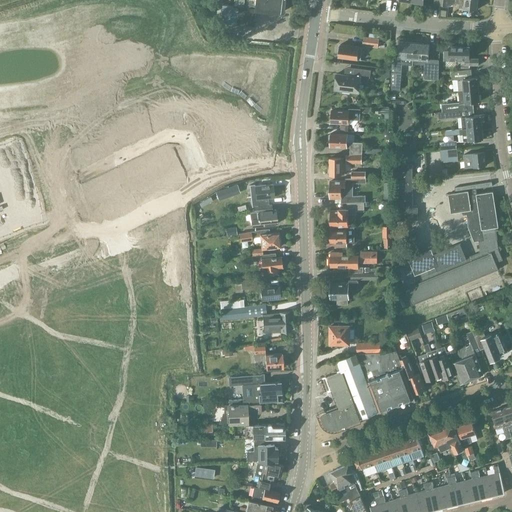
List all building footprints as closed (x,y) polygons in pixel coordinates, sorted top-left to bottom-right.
[(224,22),(238,24),(252,26),(254,10),(281,13),(282,0),(233,0),(233,6),(226,5),(224,22)] [(460,8),(464,9),(477,10),(478,0),(441,0),(441,6),(446,7),(447,3),(460,4),(460,8)] [(375,39),(364,38),(363,46),(378,48),(379,40),(375,39)] [(401,42),(399,58),(402,59),(402,65),(414,66),(414,64),(414,60),(415,43),(401,42)] [(414,60),(414,64),(422,65),(425,65),(424,68),(424,75),(425,79),(439,80),(439,61),(435,61),(429,61),(430,45),(415,43),(414,60)] [(339,58),(361,61),(362,48),(340,46),(339,58)] [(450,52),(444,52),(444,61),(451,61),(450,60),(460,60),(460,66),(461,66),(461,69),(470,69),(470,66),(479,66),(479,60),(470,60),(470,53),(470,47),(450,47),(450,52)] [(393,58),(392,73),(392,89),(400,89),(401,73),(402,65),(402,59),(399,58),(393,58)] [(370,79),(371,72),(355,69),(354,77),(337,75),(335,92),(359,95),(361,78),(370,79)] [(471,70),(451,72),(452,79),(458,79),(459,92),(479,90),(478,78),(472,78),(471,70)] [(479,90),(459,92),(460,104),(461,111),(462,111),(474,110),(473,103),(480,103),(479,90)] [(460,104),(442,105),(443,113),(445,112),(461,111),(460,104)] [(331,117),(330,122),(331,122),(331,124),(349,125),(352,126),(352,121),(363,121),(363,112),(352,111),(352,113),(350,113),(332,112),(332,117),(331,117)] [(443,113),(438,113),(439,120),(460,118),(462,130),(468,129),(482,128),(481,116),(462,117),(462,111),(461,111),(445,112),(443,113)] [(462,130),(460,130),(460,135),(463,134),(464,142),(469,142),(484,140),(482,128),(468,129),(462,130)] [(331,135),(330,148),(351,149),(351,156),(362,156),(363,144),(362,144),(354,144),(348,144),(348,135),(331,135)] [(407,141),(395,141),(395,153),(407,153),(407,141)] [(440,144),(441,151),(457,150),(456,142),(440,144)] [(457,150),(441,151),(442,163),(458,161),(457,150)] [(473,154),(464,155),(465,168),(486,166),(485,153),(473,154)] [(329,167),(328,169),(328,173),(329,175),(330,175),(330,176),(342,176),(344,176),(344,163),(346,163),(349,163),(362,164),(362,156),(351,156),(341,155),(341,158),(330,158),(330,167),(329,167)] [(413,164),(398,164),(398,220),(418,219),(418,207),(413,207),(413,189),(418,189),(417,178),(413,179),(413,164)] [(347,205),(350,205),(364,205),(365,205),(365,197),(352,196),(353,183),(366,184),(366,180),(346,180),(345,182),(331,182),(331,200),(342,200),(342,204),(347,205)] [(460,244),(434,254),(432,250),(409,259),(410,261),(401,265),(410,287),(405,289),(412,306),(499,271),(496,264),(503,261),(499,250),(496,228),(498,228),(493,193),(477,195),(476,190),(493,187),(492,183),(455,189),(456,194),(449,195),(452,214),(462,213),(463,217),(467,217),(468,226),(467,227),(474,244),(479,241),(481,254),(466,260),(460,244)] [(237,185),(216,193),(219,201),(240,193),(237,185)] [(252,208),(253,208),(268,206),(267,199),(274,198),(272,185),(250,187),(252,208)] [(329,219),(328,224),(330,225),(330,226),(348,227),(349,215),(357,215),(357,212),(364,212),(364,205),(350,205),(347,205),(347,210),(340,210),(339,212),(331,212),(331,219),(329,219)] [(268,206),(253,208),(254,213),(250,214),(252,227),(277,225),(275,211),(272,211),(271,206),(268,206)] [(392,226),(383,227),(383,238),(384,238),(392,238),(392,226)] [(345,231),(328,231),(328,238),(330,238),(330,244),(347,244),(354,244),(354,237),(353,237),(353,230),(354,230),(354,228),(345,228),(345,231)] [(252,251),(252,257),(263,255),(263,250),(280,248),(278,234),(267,235),(267,230),(255,232),(255,231),(239,233),(240,242),(252,240),(252,238),(256,237),(256,236),(261,236),(263,250),(252,251)] [(349,274),(350,274),(363,273),(363,269),(359,269),(359,263),(362,263),(362,264),(377,264),(377,253),(361,253),(361,257),(339,257),(339,254),(330,254),(330,268),(342,268),(343,270),(349,270),(349,274)] [(275,254),(263,255),(252,257),(241,258),(242,263),(261,261),(262,271),(263,271),(264,277),(277,275),(277,269),(282,269),(281,258),(275,259),(275,254)] [(242,290),(261,288),(262,300),(280,298),(278,286),(263,287),(262,281),(241,283),(235,284),(236,293),(242,292),(242,290)] [(348,305),(348,300),(349,300),(349,290),(358,290),(362,290),(362,281),(359,281),(351,281),(351,284),(343,283),(343,285),(331,285),(330,299),(337,299),(337,305),(348,305)] [(229,301),(220,302),(220,309),(244,307),(243,300),(229,302),(229,301)] [(265,305),(219,311),(220,322),(228,321),(260,317),(260,314),(266,313),(265,305)] [(279,314),(262,315),(263,333),(280,332),(290,331),(289,313),(279,313),(279,314)] [(355,320),(348,320),(335,322),(335,325),(336,325),(336,327),(331,327),(331,344),(332,344),(332,348),(341,348),(341,344),(349,344),(355,344),(355,320)] [(432,322),(422,325),(425,333),(435,330),(432,322)] [(409,334),(411,341),(422,337),(419,330),(409,334)] [(484,376),(474,350),(479,348),(475,337),(473,331),(467,334),(472,347),(460,351),(462,358),(463,360),(453,364),(461,384),(484,376)] [(480,335),(475,337),(479,348),(480,348),(481,350),(485,348),(490,361),(501,357),(500,355),(508,352),(505,347),(509,345),(506,338),(502,339),(500,333),(492,336),(490,331),(486,332),(488,335),(481,338),(480,335)] [(357,353),(380,352),(381,352),(380,342),(357,343),(357,353)] [(429,344),(424,345),(428,355),(436,379),(442,377),(443,381),(446,380),(438,357),(438,349),(431,351),(429,344)] [(254,361),(265,360),(266,369),(283,368),(282,354),(265,355),(264,347),(253,347),(254,353),(254,361)] [(445,347),(438,349),(438,357),(446,380),(454,377),(449,362),(453,361),(451,353),(450,351),(446,352),(445,347)] [(459,350),(453,352),(457,360),(462,358),(459,350)] [(396,351),(381,352),(380,352),(358,354),(369,382),(380,412),(414,399),(396,351)] [(328,428),(329,429),(331,430),(332,430),(336,430),(338,429),(360,421),(359,420),(378,413),(356,354),(337,361),(341,371),(328,377),(340,409),(321,417),(324,424),(325,426),(326,427),(328,428)] [(436,379),(428,355),(419,357),(428,382),(436,379)] [(419,375),(415,376),(408,357),(400,360),(403,367),(413,395),(425,391),(419,375)] [(253,385),(254,399),(229,400),(229,404),(260,404),(260,401),(276,400),(276,403),(283,403),(282,393),(280,393),(279,383),(263,384),(262,375),(240,376),(240,385),(253,385)] [(260,404),(229,404),(226,404),(226,405),(224,406),(224,413),(222,413),(219,424),(220,425),(230,425),(247,424),(247,412),(255,412),(255,414),(260,413),(260,404)] [(511,406),(503,410),(510,433),(511,432),(511,406)] [(511,435),(510,433),(503,410),(492,413),(498,430),(502,428),(506,439),(511,437),(511,435)] [(457,427),(461,438),(476,433),(472,421),(457,427)] [(245,439),(253,439),(268,439),(285,439),(285,425),(284,425),(284,423),(261,423),(261,425),(245,425),(245,439)] [(203,424),(203,436),(212,435),(212,424),(203,424)] [(452,425),(445,428),(451,441),(448,442),(451,448),(454,454),(464,449),(457,435),(452,425)] [(445,428),(429,433),(435,448),(439,446),(441,453),(451,448),(448,442),(451,441),(445,428)] [(417,438),(407,441),(409,446),(411,452),(412,454),(413,457),(414,459),(423,456),(420,450),(421,449),(417,438)] [(268,439),(253,439),(253,451),(246,451),(246,461),(277,461),(277,448),(274,448),(274,445),(268,445),(268,439)] [(407,441),(397,445),(402,461),(403,463),(414,459),(413,457),(412,454),(411,452),(409,446),(407,441)] [(395,445),(386,449),(390,460),(392,467),(395,466),(398,465),(403,463),(402,461),(397,445),(395,445)] [(467,456),(474,453),(472,446),(465,448),(467,456)] [(386,449),(371,454),(373,459),(375,465),(378,472),(392,467),(390,460),(386,449)] [(432,455),(435,462),(440,460),(437,453),(432,455)] [(353,460),(352,461),(357,472),(364,469),(366,476),(378,472),(375,465),(373,459),(371,454),(358,458),(353,460)] [(274,465),(264,463),(260,481),(259,481),(257,487),(270,490),(272,484),(273,484),(274,478),(273,478),(274,474),(281,476),(283,465),(274,463),(274,465)] [(349,499),(351,502),(361,497),(359,493),(355,485),(355,483),(351,476),(356,474),(351,463),(330,473),(334,484),(330,485),(334,493),(334,492),(337,500),(338,501),(339,502),(340,502),(341,503),(349,499)] [(457,464),(460,472),(470,469),(469,467),(460,463),(457,464)] [(496,474),(488,476),(493,496),(504,494),(505,491),(499,466),(495,467),(496,474)] [(196,468),(195,476),(213,478),(214,470),(196,468)] [(473,479),(465,481),(470,502),(483,499),(475,471),(471,472),(472,478),(473,478),(473,479)] [(479,471),(475,471),(483,499),(493,496),(488,476),(480,478),(479,476),(480,476),(479,471)] [(356,474),(351,476),(355,483),(359,481),(356,474)] [(455,476),(452,477),(459,504),(470,502),(465,481),(456,483),(456,481),(455,476)] [(450,485),(442,486),(447,507),(459,504),(452,477),(447,478),(448,483),(449,483),(450,485)] [(432,482),(428,483),(435,510),(447,507),(442,486),(433,489),(432,487),(433,486),(432,482)] [(426,490),(417,492),(423,511),(425,511),(435,510),(428,483),(424,484),(425,489),(425,488),(426,490)] [(254,487),(251,501),(261,504),(262,500),(277,503),(279,493),(254,487)] [(407,489),(403,490),(409,511),(423,511),(417,492),(408,495),(407,493),(408,493),(407,489)] [(401,497),(394,500),(397,511),(409,511),(403,490),(399,491),(400,496),(401,496),(401,497)] [(384,496),(379,497),(384,511),(397,511),(394,500),(386,502),(384,496)] [(361,497),(351,502),(355,511),(357,511),(366,508),(361,497)] [(384,511),(379,497),(376,498),(378,505),(371,507),(372,511),(384,511)] [(261,504),(251,501),(248,501),(245,511),(277,511),(279,508),(267,505),(261,504)]
